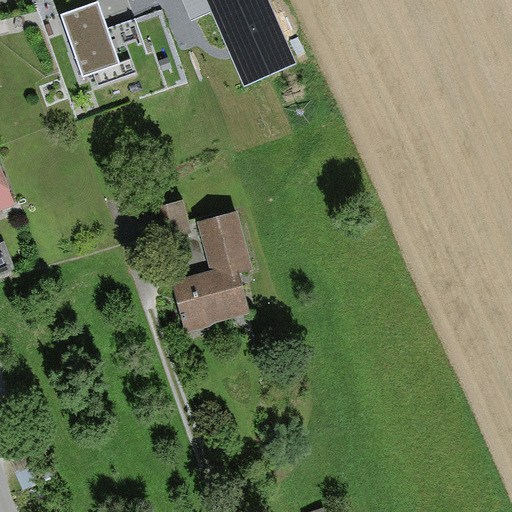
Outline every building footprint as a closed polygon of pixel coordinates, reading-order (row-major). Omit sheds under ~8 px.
[(263,0),(197,0),(247,101),(300,75),(263,0)] [(108,30),(99,4),(60,18),(82,80),(93,76),(133,62),(148,57),(135,20),(108,30)] [(133,62),(93,76),(98,90),(138,76),(133,62)] [(0,215),(16,209),(0,169),(0,215)] [(184,204),(150,212),(158,244),(191,235),(184,204)] [(239,214),(198,225),(211,274),(172,285),(185,334),(250,316),(240,278),(255,274),(239,214)] [(5,244),(0,245),(0,278),(16,272),(5,244)] [(0,438),(23,492),(51,481),(27,426),(0,437),(0,438)]
